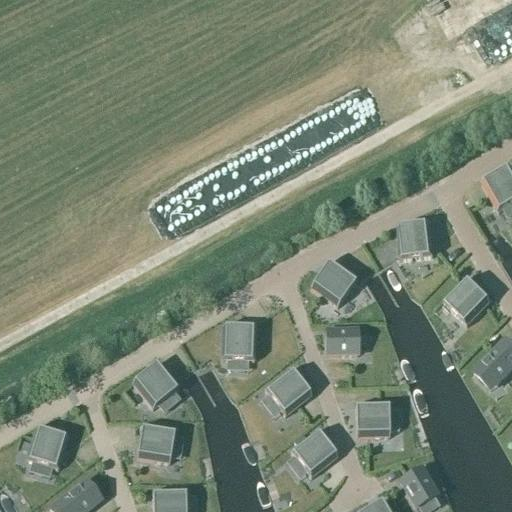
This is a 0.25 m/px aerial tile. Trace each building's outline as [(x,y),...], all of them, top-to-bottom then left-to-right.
[(511,176),(510,172),(481,188),(497,217),(511,209),(511,176)] [(432,261),(428,228),(395,232),(399,265),(432,261)] [(356,285),(329,266),(310,293),(336,312),(356,285)] [(490,307),(466,284),(443,308),(466,331),(490,307)] [(220,365),(253,366),(254,333),(221,332),(220,365)] [(357,360),(357,336),(325,337),(326,361),(357,360)] [(511,351),(506,345),(494,357),(490,353),(482,362),(486,366),(473,379),(490,395),(511,372),(511,351)] [(177,392),(156,366),(130,387),(151,412),(177,392)] [(284,421),(310,401),(290,375),(264,395),(284,421)] [(387,409),(355,410),(355,443),(388,442),(387,409)] [(136,463),(169,469),(174,436),(141,431),(136,463)] [(36,434),(26,466),(57,476),(67,444),(36,434)] [(297,451),(290,457),(310,483),(336,462),(316,436),(306,444),(302,439),(293,446),(297,451)] [(28,440),(24,451),(30,452),(33,441),(28,440)] [(420,474),(399,486),(414,511),(417,511),(436,501),(420,474)] [(86,485),(57,507),(60,511),(90,511),(100,505),(86,485)] [(183,511),(183,498),(150,498),(150,511),(183,511)]
